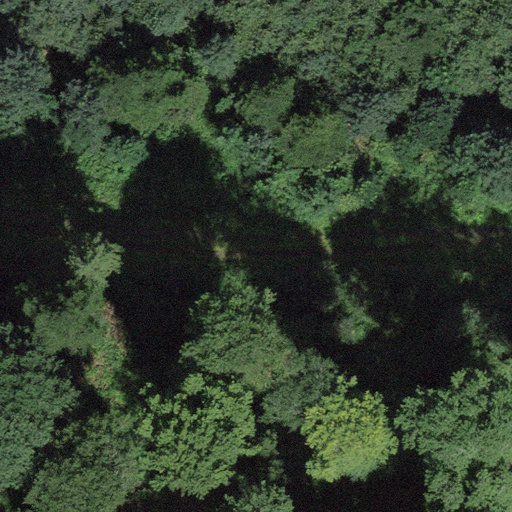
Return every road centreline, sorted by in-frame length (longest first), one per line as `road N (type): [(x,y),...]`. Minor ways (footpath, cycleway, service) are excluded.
road 1 (track): [(0,499),(103,464),(341,360),(511,274)]
road 2 (track): [(511,237),(233,241),(0,213)]
